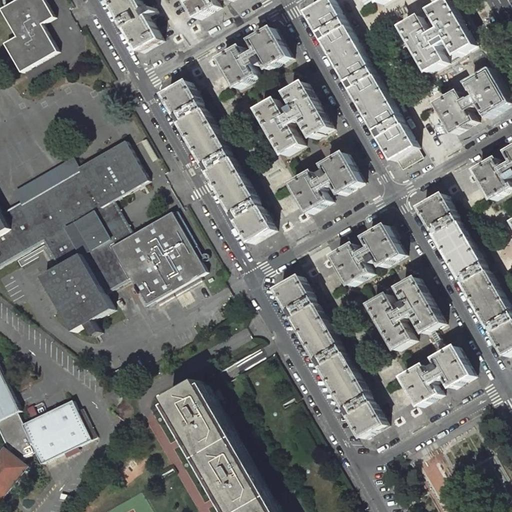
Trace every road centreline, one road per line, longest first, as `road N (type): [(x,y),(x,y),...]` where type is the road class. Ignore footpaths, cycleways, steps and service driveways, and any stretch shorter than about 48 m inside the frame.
road 1 (residential): [(139,81),(250,278)]
road 2 (residential): [(395,195),(284,0)]
road 3 (residential): [(506,387),(395,195)]
road 4 (residential): [(250,278),(360,469)]
road 5 (residential): [(360,469),(506,387)]
road 6 (residential): [(395,195),(250,278)]
road 7 (residential): [(139,81),(284,0)]
road 8 (residential): [(511,128),(395,195)]
